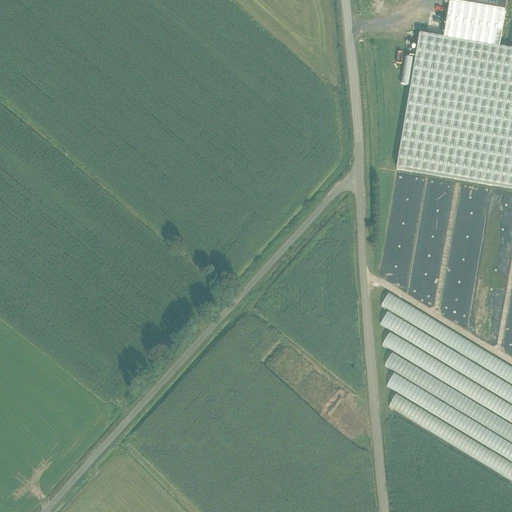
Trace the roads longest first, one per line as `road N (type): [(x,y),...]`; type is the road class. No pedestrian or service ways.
road 1 (unclassified): [(364,157),(43,511)]
road 2 (unclassified): [(364,157),(387,511)]
road 3 (unknown): [(372,277),(511,360)]
road 4 (unclassified): [(345,0),(364,157)]
